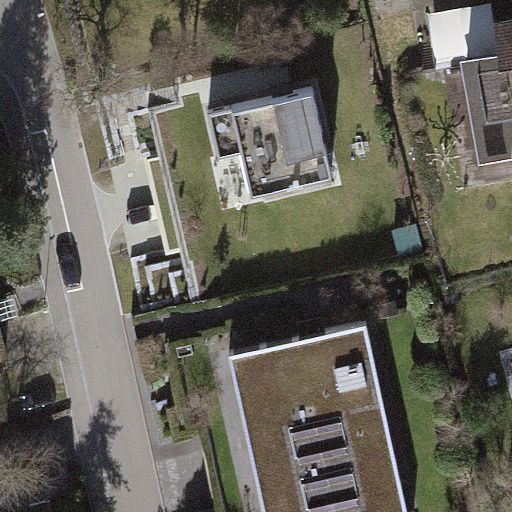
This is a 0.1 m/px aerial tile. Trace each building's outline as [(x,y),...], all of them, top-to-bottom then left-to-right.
[(511,21),(503,23),(511,63),(511,21)] [(328,94),(215,116),(226,170),(255,164),(261,196),(345,180),(328,94)] [(0,367),(29,361),(11,287),(0,289),(0,367)] [(399,511),(356,318),(224,348),(259,511),(399,511)] [(511,321),(495,326),(511,383),(511,321)] [(47,511),(41,486),(0,495),(0,511),(47,511)]
